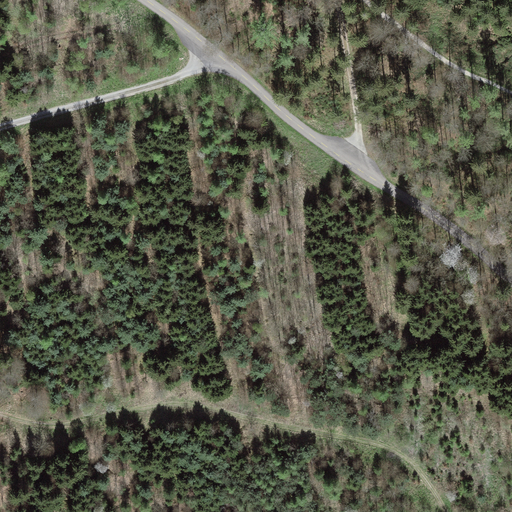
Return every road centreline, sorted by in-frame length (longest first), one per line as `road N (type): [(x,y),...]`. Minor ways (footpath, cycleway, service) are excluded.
road 1 (track): [(0,414),(56,425),(192,404),(364,441),(405,457),(445,511)]
road 2 (track): [(146,0),(318,140),(426,209),(511,280)]
road 3 (track): [(0,128),(167,80),(218,55)]
road 4 (track): [(337,0),(359,169)]
